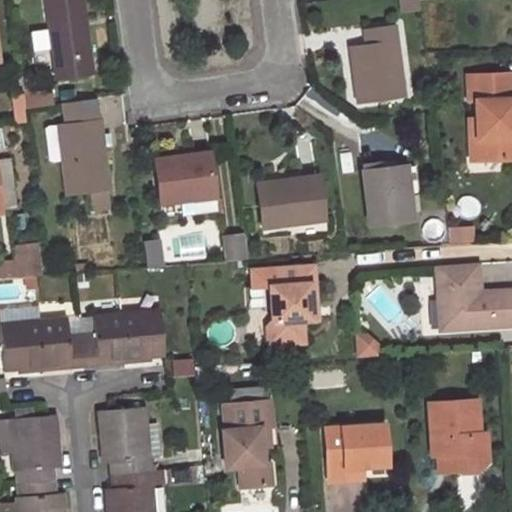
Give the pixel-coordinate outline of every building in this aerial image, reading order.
[(47,0),(58,74),(90,70),(80,0),(47,0)] [(350,49),(356,102),(402,95),(393,26),(363,29),(365,47),(350,49)] [(511,79),(511,71),(466,74),(467,100),(473,99),(474,117),(468,117),(469,138),(481,137),(482,159),(511,157),(511,79)] [(100,117),(56,123),(48,124),(43,129),(47,160),(52,163),(61,162),(65,196),(88,193),(90,209),(109,207),(107,191),(109,191),(104,147),(111,146),(109,134),(102,134),(100,117)] [(481,137),(469,138),(470,159),(482,159),(481,137)] [(151,160),(157,204),(216,195),(210,151),(151,160)] [(469,162),(469,174),(501,173),(501,162),(469,162)] [(361,171),(368,225),(411,219),(404,165),(361,171)] [(257,183),(262,227),(323,219),(317,176),(257,183)] [(174,203),(175,214),(216,212),(216,202),(174,203)] [(35,247),(14,250),(17,276),(38,274),(35,247)] [(479,259),(437,262),(439,292),(447,292),(449,326),(511,321),(511,287),(481,289),(479,259)] [(0,276),(11,276),(10,262),(0,262),(0,276)] [(315,264),(279,267),(280,283),(270,284),(273,321),(271,321),(268,324),(268,337),(272,340),(306,338),(304,316),(319,315),(315,264)] [(447,292),(439,292),(441,326),(449,326),(447,292)] [(427,333),(435,332),(433,299),(425,299),(427,333)] [(5,309),(5,320),(37,317),(36,307),(5,309)] [(159,310),(0,324),(0,335),(3,369),(15,367),(26,366),(26,372),(44,370),(43,365),(69,362),(69,368),(95,365),(95,360),(122,358),(123,363),(140,361),(139,356),(150,355),(164,354),(159,310)] [(262,442),(260,423),(265,423),(271,422),(268,398),(225,402),(227,426),(222,427),(226,463),(240,462),(242,484),(271,481),(269,459),(263,459),(262,442)] [(478,432),(475,398),(430,402),(434,454),(436,454),(459,452),(461,469),(486,467),(483,431),(478,432)] [(104,488),(106,511),(151,511),(149,484),(144,484),(142,459),(147,458),(142,406),(97,410),(103,462),(109,462),(110,487),(104,488)] [(15,495),(16,511),(61,511),(60,491),(55,492),(52,467),(58,466),(53,414),(9,418),(13,470),(19,470),(21,495),(15,495)] [(273,441),(271,422),(265,423),(260,423),(262,442),(267,441),(273,441)] [(388,423),(328,426),(330,477),(352,476),(351,464),(366,464),(390,463),(388,423)] [(459,452),(436,454),(437,470),(461,469),(459,452)] [(366,464),(351,464),(352,476),(367,476),(366,464)]
